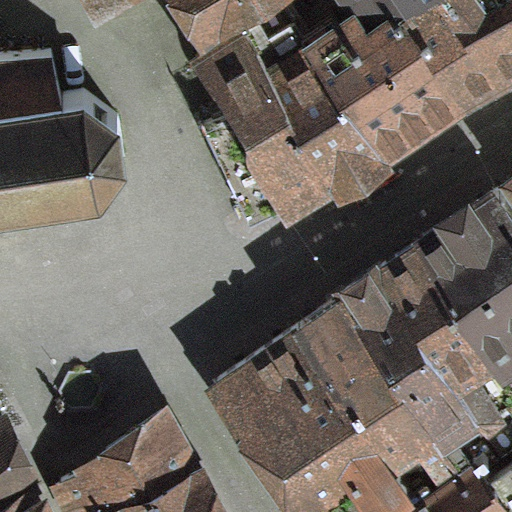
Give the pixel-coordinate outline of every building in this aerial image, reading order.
[(80,0),(94,20),(131,0),(80,0)] [(167,0),(199,54),(245,28),(283,0),(167,0)] [(301,44),(387,159),(493,92),(433,0),(432,0),(391,22),(385,15),(366,29),(353,10),(344,15),(301,44)] [(335,0),(344,15),(353,10),(366,29),(385,15),(391,22),(432,0),(335,0)] [(511,0),(433,0),(493,92),(511,81),(511,0)] [(221,110),(197,120),(248,221),(275,208),(285,220),(329,192),(298,141),(262,67),(245,28),(199,54),(192,60),(221,110)] [(301,44),(262,67),(298,141),(329,192),(334,203),(391,166),(387,159),(301,44)] [(0,198),(97,183),(126,146),(118,104),(82,81),(58,82),(54,45),(0,49),(0,198)] [(511,163),(497,175),(511,195),(511,163)] [(511,374),(511,195),(497,175),(372,261),(339,280),(390,359),(444,447),(481,422),(511,404),(511,392),(503,381),(511,374)] [(335,294),(206,391),(278,489),(295,511),(396,511),(460,473),(450,456),(444,447),(390,359),(339,280),(332,285),(335,294)] [(103,511),(198,459),(165,399),(46,480),(61,511),(103,511)] [(0,491),(33,469),(0,408),(0,491)] [(227,511),(198,459),(103,511),(227,511)] [(511,511),(511,464),(492,477),(471,490),(460,473),(396,511),(511,511)] [(54,511),(33,469),(0,491),(0,511),(54,511)]
